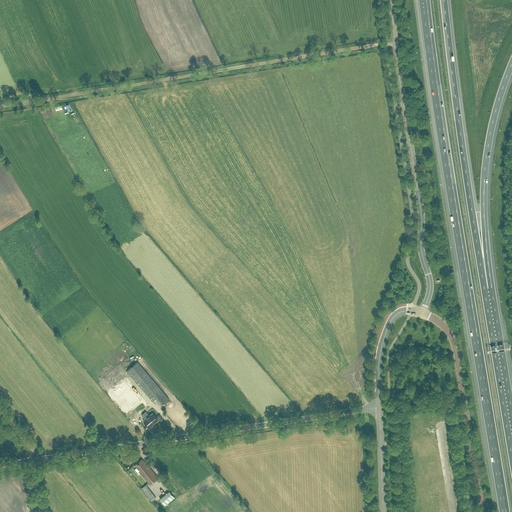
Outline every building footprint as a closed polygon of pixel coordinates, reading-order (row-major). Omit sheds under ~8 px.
[(161,404),(168,398),(137,361),(126,371),(152,401),(156,398),(161,404)] [(127,391),(129,390),(138,401),(141,399),(143,402),(145,401),(133,386),(130,388),(128,387),(125,389),(127,391)] [(151,407),(147,401),(140,406),(141,407),(138,408),(142,414),(151,407)] [(141,415),(145,419),(143,420),(146,424),(144,425),(147,429),(152,425),(152,424),(158,419),(153,413),(149,415),(145,411),(141,415)] [(146,464),(141,458),(134,464),(139,470),(139,471),(149,484),(158,477),(147,464),(146,464)] [(151,491),(146,484),(141,488),(146,494),(151,491)] [(165,504),(175,496),(170,490),(161,498),(165,504)]
